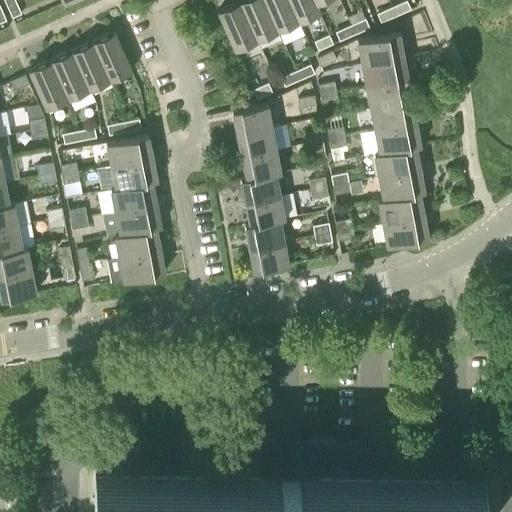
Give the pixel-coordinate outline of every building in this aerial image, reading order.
[(16,0),(8,0),(6,1),(12,16),(21,12),(16,0)] [(257,39),(239,0),(238,0),(218,9),(235,49),(257,39)] [(277,30),(264,0),(239,0),(257,39),(277,30)] [(298,21),(288,0),(264,0),(277,30),(298,21)] [(315,3),(313,0),(288,0),(298,21),(321,11),(317,2),(315,3)] [(406,0),(403,0),(391,6),(395,15),(410,8),(406,0)] [(395,15),(391,6),(376,12),(380,21),(395,15)] [(365,17),(362,9),(348,15),(351,22),(365,17)] [(364,17),(349,24),(353,33),(368,26),(364,17)] [(353,33),(349,24),(334,31),(338,40),(353,33)] [(114,30),(93,40),(111,79),(132,69),(114,30)] [(362,61),(404,54),(399,30),(357,38),(362,61)] [(318,48),(333,41),(329,33),(314,39),(318,48)] [(111,79),(93,40),(72,49),(90,88),(111,79)] [(320,65),(336,58),(332,48),(318,55),(320,65)] [(90,88),(72,49),(52,58),(70,98),(90,88)] [(366,84),(408,77),(404,54),(362,61),(366,84)] [(70,98),(52,58),(30,68),(48,107),(70,98)] [(310,62),(295,69),(300,78),(314,71),(310,62)] [(300,78),(295,69),(281,75),(285,85),(300,78)] [(14,90),(30,83),(25,73),(9,80),(14,90)] [(370,106),(412,99),(408,77),(366,84),(370,106)] [(318,82),(320,91),(336,88),(334,79),(318,82)] [(257,97),(272,91),(268,81),(253,88),(257,97)] [(336,88),(320,91),(322,100),(338,97),(336,88)] [(300,105),(316,102),(314,93),(298,96),(300,105)] [(375,129),(416,121),(412,99),(370,106),(375,129)] [(233,108),(237,132),(272,125),(267,102),(233,108)] [(26,106),(28,117),(44,114),(39,103),(26,106)] [(47,125),(44,114),(28,117),(30,129),(47,125)] [(123,119),(125,130),(141,127),(139,116),(123,119)] [(125,130),(123,119),(107,122),(109,133),(125,130)] [(421,145),(416,121),(375,129),(379,151),(379,153),(416,145),(421,145)] [(329,136),(345,133),(343,124),(327,127),(329,136)] [(47,125),(30,129),(32,139),(48,135),(47,125)] [(78,129),(80,138),(96,135),(94,125),(78,129)] [(272,125),(237,132),(242,154),(276,147),(272,125)] [(80,138),(78,129),(62,132),(64,141),(80,138)] [(321,139),(320,129),(303,132),(305,142),(321,139)] [(107,139),(111,163),(153,155),(149,132),(107,139)] [(0,134),(0,157),(1,157),(13,155),(9,133),(0,134)] [(345,133),(329,136),(331,149),(341,147),(341,144),(347,143),(345,133)] [(321,139),(305,142),(307,152),(323,149),(321,139)] [(378,175),(420,167),(416,145),(379,153),(379,151),(374,152),(378,175)] [(242,154),(246,175),(246,177),(275,171),(280,170),(276,147),(242,154)] [(153,155),(111,163),(100,165),(104,187),(111,186),(115,185),(153,178),(153,179),(158,178),(153,155)] [(39,172),(55,169),(53,160),(37,163),(39,172)] [(62,172),(78,169),(76,160),(60,162),(62,172)] [(383,198),(420,191),(425,190),(420,167),(378,175),(382,197),(383,198)] [(57,179),(55,169),(39,172),(41,182),(57,179)] [(78,169),(62,172),(64,181),(79,178),(78,169)] [(333,183),(349,180),(347,170),(331,173),(333,183)] [(275,171),(246,177),(246,175),(241,176),(245,199),(279,193),(275,171)] [(311,187),(327,184),(325,174),(309,177),(311,187)] [(153,178),(115,185),(111,186),(115,209),(157,201),(153,179),(153,178)] [(5,180),(0,180),(0,204),(9,203),(9,201),(5,180)] [(351,190),(349,180),(333,183),(335,193),(351,190)] [(327,184),(311,187),(312,196),(329,193),(327,184)] [(382,221),(424,213),(420,191),(383,198),(382,197),(378,198),(382,221)] [(279,193),(245,199),(250,221),(279,215),(279,218),(284,217),(284,215),(296,214),(291,192),(280,194),(279,193)] [(0,204),(0,227),(19,224),(14,200),(9,201),(9,203),(0,204)] [(157,201),(115,209),(119,231),(157,224),(157,225),(162,224),(157,201)] [(70,217),(86,214),(85,204),(68,207),(70,217)] [(48,217),(63,215),(62,205),(46,208),(48,217)] [(424,213),(382,221),(387,244),(429,236),(424,213)] [(86,214),(70,217),(72,227),(88,224),(86,214)] [(65,224),(63,215),(48,217),(49,226),(65,224)] [(279,215),(250,221),(245,222),(250,245),(283,239),(279,218),(279,215)] [(336,230),(353,226),(351,216),(334,220),(336,230)] [(315,234),(330,231),(328,220),(313,224),(315,234)] [(19,224),(0,227),(0,251),(23,247),(23,246),(19,224)] [(119,231),(115,232),(119,255),(161,247),(157,225),(157,224),(119,231)] [(355,236),(353,226),(336,230),(338,239),(355,236)] [(332,240),(330,231),(315,234),(316,244),(332,240)] [(283,239),(250,245),(254,269),(288,263),(283,239)] [(23,246),(23,247),(0,251),(0,273),(32,268),(27,245),(23,246)] [(60,247),(63,263),(72,261),(69,245),(60,247)] [(77,248),(80,263),(90,261),(86,245),(77,248)] [(161,247),(119,255),(108,257),(112,280),(165,270),(161,247)] [(72,261),(63,263),(66,279),(75,277),(72,261)] [(90,261),(80,263),(83,279),(93,277),(90,261)] [(32,268),(0,273),(0,290),(1,298),(36,291),(32,268)] [(467,489),(467,481),(114,476),(114,483),(95,483),(94,511),(485,511),(486,489),(467,489)]
